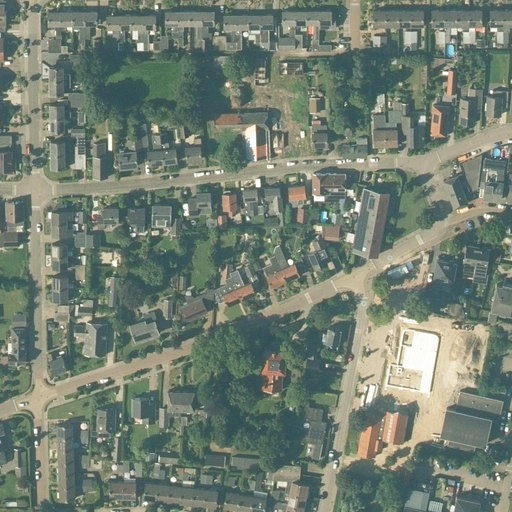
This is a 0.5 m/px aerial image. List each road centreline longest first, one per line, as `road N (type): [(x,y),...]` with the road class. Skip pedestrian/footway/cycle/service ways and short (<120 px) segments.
road 1 (residential): [(35,191),(421,162)]
road 2 (tertiary): [(37,398),(197,345),(354,274)]
road 3 (residential): [(324,511),(361,306),(354,274)]
road 4 (residential): [(37,398),(35,191)]
road 5 (residential): [(35,191),(33,0)]
road 6 (residential): [(271,54),(355,54),(354,0)]
